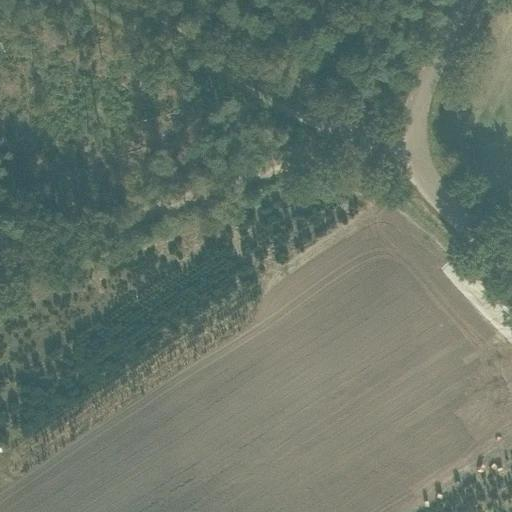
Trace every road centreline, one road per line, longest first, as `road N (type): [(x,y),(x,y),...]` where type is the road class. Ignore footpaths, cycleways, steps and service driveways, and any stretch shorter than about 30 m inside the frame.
road 1 (track): [(343,140),(0,268)]
road 2 (tertiary): [(511,272),(428,185),(409,148),(410,121),(465,0)]
road 3 (track): [(125,0),(352,121)]
